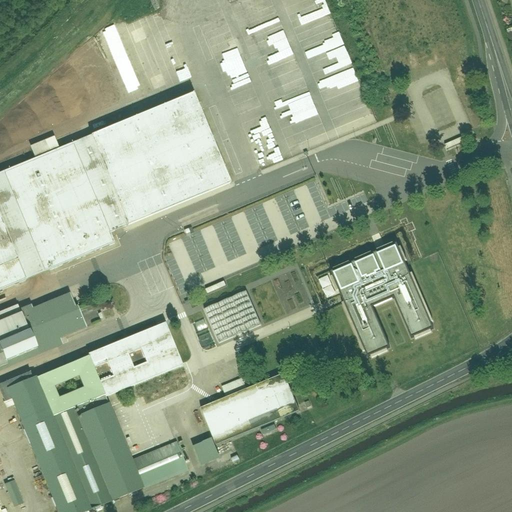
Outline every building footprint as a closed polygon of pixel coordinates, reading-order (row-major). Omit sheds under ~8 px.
[(324,96),(360,83),(337,22),(335,23),(326,0),(283,0),(297,37),(299,37),(307,56),(314,54),(317,61),(321,60),(324,67),(318,69),(320,74),(316,76),(324,96)] [(264,10),(262,7),(239,16),(243,25),(240,26),(242,33),(280,18),(275,6),(264,10)] [(248,44),(254,59),(262,56),(266,69),(259,71),(263,83),(300,69),(286,31),(248,44)] [(252,83),(242,53),(218,61),(229,91),(252,83)] [(275,106),(281,121),(317,108),(305,78),(288,84),(290,90),(273,97),(276,106),(275,106)] [(238,112),(261,104),(257,91),(233,99),(238,112)] [(115,234),(235,185),(196,93),(0,174),(0,296),(120,246),(115,234)] [(344,114),(348,124),(374,113),(370,102),(344,114)] [(451,150),(468,142),(466,137),(449,145),(451,150)] [(412,340),(437,330),(398,239),(329,267),(368,359),(392,349),(374,305),(394,298),(412,340)] [(220,345),(265,327),(251,292),(206,310),(220,345)] [(24,313),(38,348),(88,329),(74,293),(24,313)] [(0,365),(35,350),(14,303),(0,309),(0,365)] [(0,387),(0,390),(49,511),(83,511),(183,472),(170,439),(124,457),(100,398),(177,367),(159,323),(0,387)] [(214,438),(218,447),(302,414),(288,378),(204,412),(214,438)] [(18,482),(8,485),(15,508),(25,505),(18,482)]
